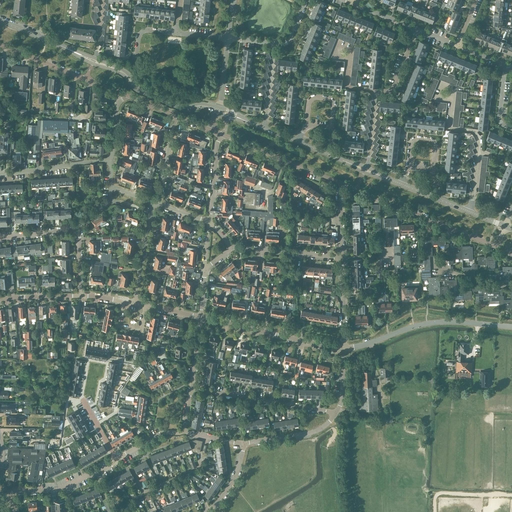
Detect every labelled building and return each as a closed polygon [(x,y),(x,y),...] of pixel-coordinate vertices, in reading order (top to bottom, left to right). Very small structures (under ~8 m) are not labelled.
[(14,0),(13,15),(23,16),(25,0),(14,0)] [(72,0),(71,16),(82,18),(83,0),(72,0)] [(318,0),(315,6),(323,10),(326,4),(318,0)] [(460,4),(452,1),(450,0),(449,0),(448,5),(450,6),(449,7),(457,10),(460,4)] [(397,9),(403,12),(406,3),(400,1),(397,9)] [(409,14),(412,6),(413,3),(408,1),(406,3),(403,12),(409,14)] [(315,6),(313,12),(321,15),(323,10),(315,6)] [(409,14),(415,16),(418,8),(412,6),(409,14)] [(415,16),(421,19),(424,11),(418,8),(415,16)] [(336,18),(342,20),(345,12),(339,9),(336,18)] [(421,19),(427,21),(430,13),(424,11),(421,19)] [(118,20),(128,21),(128,16),(126,16),(126,13),(117,12),(117,15),(119,15),(118,20)] [(321,15),(313,12),(310,18),(318,21),(321,15)] [(342,20),(348,23),(351,14),(345,12),(342,20)] [(453,12),(451,18),(459,21),(461,15),(453,12)] [(430,13),(427,21),(433,24),(436,15),(430,13)] [(348,23),(353,25),(357,17),(351,14),(348,23)] [(208,18),(198,16),(198,20),(197,20),(196,25),(205,26),(206,22),(208,23),(208,18)] [(358,30),(359,27),(363,19),(357,17),(353,25),(352,27),(358,30)] [(451,18),(448,24),(456,27),(459,21),(451,18)] [(359,27),(365,30),(369,21),(363,19),(359,27)] [(369,21),(365,30),(371,32),(375,24),(369,21)] [(314,23),(312,29),(320,32),(323,26),(314,23)] [(456,27),(448,24),(446,30),(454,33),(456,27)] [(96,30),(81,29),(70,27),(69,38),(94,41),(96,30)] [(374,35),(380,37),(384,29),(377,27),(374,35)] [(312,29),(309,35),(318,38),(320,32),(312,29)] [(380,37),(386,39),(389,31),(384,29),(380,37)] [(389,31),(386,39),(392,42),(395,34),(389,31)] [(337,38),(347,42),(350,33),(347,32),(346,35),(339,32),(337,38)] [(475,41),(480,43),(483,34),(479,32),(475,41)] [(350,33),(347,42),(354,45),(356,39),(352,38),(353,34),(350,33)] [(484,44),(489,46),(492,38),(494,35),(489,33),(488,36),(484,44)] [(479,43),(484,45),(484,44),(488,36),(483,34),(480,43),(479,43)] [(309,35),(307,41),(315,44),(318,38),(309,35)] [(493,48),(498,50),(501,41),(503,38),(498,36),(497,39),(493,48)] [(324,45),(323,48),(332,51),(336,39),(331,37),(327,46),(324,45)] [(489,46),(493,48),(497,39),(492,38),(489,46)] [(498,50),(502,52),(506,43),(507,40),(505,39),(503,38),(501,41),(498,50)] [(307,41),(305,47),(313,50),(315,44),(307,41)] [(420,42),(418,48),(426,51),(428,45),(420,42)] [(502,52),(507,54),(510,45),(506,43),(502,52)] [(305,47),(302,53),(311,56),(313,50),(305,47)] [(355,47),(353,66),(362,67),(362,64),(359,64),(361,48),(355,47)] [(332,51),(323,48),(322,50),(325,52),(323,56),(329,58),(332,51)] [(418,48),(415,54),(423,57),(426,51),(418,48)] [(438,59),(444,62),(447,53),(441,51),(438,59)] [(311,56),(302,53),(300,59),(308,62),(311,56)] [(444,62),(450,64),(453,56),(447,53),(444,62)] [(423,57),(415,54),(413,60),(421,63),(423,57)] [(450,64),(456,66),(459,58),(453,56),(450,64)] [(456,66),(462,69),(465,61),(459,58),(456,66)] [(462,69),(467,71),(471,63),(465,61),(462,69)] [(471,63),(467,71),(474,74),(477,66),(471,63)] [(417,65),(414,71),(422,74),(425,68),(417,65)] [(19,89),(26,90),(28,69),(23,68),(23,67),(13,66),(12,77),(20,78),(19,89)] [(362,67),(353,66),(350,86),(356,86),(358,70),(361,70),(362,67)] [(35,71),(34,82),(38,82),(38,87),(42,88),(43,71),(35,71)] [(414,71),(412,77),(420,80),(422,74),(414,71)] [(440,80),(449,83),(451,78),(448,77),(442,74),(440,80)] [(412,77),(409,82),(418,86),(420,80),(412,77)] [(429,90),(427,93),(426,98),(431,100),(439,80),(434,78),(430,87),(429,90)] [(451,78),(449,83),(456,86),(458,81),(454,79),(451,78)] [(53,94),(57,95),(58,80),(50,79),(49,91),(53,92),(53,94)] [(271,89),(274,91),(277,87),(281,81),(278,79),(274,84),(271,89)] [(409,82),(407,88),(415,92),(418,86),(409,82)] [(65,85),(64,97),(72,97),(73,86),(65,85)] [(270,95),(273,97),(275,94),(279,88),(277,87),(274,91),(270,95)] [(98,100),(98,104),(106,105),(107,98),(101,98),(101,89),(94,88),(94,100),(98,100)] [(407,88),(405,94),(413,98),(415,92),(407,88)] [(263,93),(263,94),(264,98),(267,97),(265,92),(264,89),(261,89),(259,89),(258,93),(263,93)] [(78,103),(86,103),(87,92),(80,91),(78,103)] [(15,92),(14,100),(26,101),(27,92),(15,92)] [(413,98),(405,94),(402,100),(410,104),(413,98)] [(461,108),(455,107),(453,127),(459,127),(460,111),(461,108)] [(126,114),(125,116),(129,118),(128,121),(130,122),(131,119),(135,110),(129,108),(128,110),(127,113),(126,114)] [(103,114),(103,111),(95,110),(94,120),(100,120),(100,121),(102,121),(105,121),(106,114),(103,114)] [(135,110),(131,119),(134,120),(142,123),(144,120),(145,118),(139,115),(141,113),(137,111),(135,110)] [(152,125),(155,126),(156,123),(157,119),(151,117),(149,124),(144,121),(142,127),(147,129),(148,125),(151,126),(152,125)] [(155,129),(159,131),(160,129),(160,128),(163,122),(157,119),(156,123),(155,126),(154,129),(155,129)] [(374,124),(377,126),(379,128),(383,122),(379,119),(377,120),(374,124)] [(28,125),(27,138),(34,138),(33,150),(33,154),(28,154),(28,158),(28,160),(28,162),(36,162),(36,161),(36,160),(36,158),(38,158),(39,158),(39,139),(40,139),(42,139),(42,132),(43,120),(38,120),(37,125),(28,125)] [(43,120),(42,132),(45,132),(55,133),(57,133),(68,133),(68,121),(43,120)] [(95,131),(94,136),(104,137),(105,129),(98,129),(99,126),(92,125),(92,131),(95,131)] [(365,135),(365,136),(367,140),(370,139),(368,133),(366,130),(363,131),(361,131),(361,134),(365,135)] [(186,142),(191,143),(192,142),(195,135),(189,132),(189,134),(182,133),(180,141),(186,142)] [(487,140),(493,142),(496,134),(490,132),(487,140)] [(77,152),(76,139),(75,133),(67,134),(67,137),(71,139),(72,148),(68,149),(70,161),(76,160),(75,155),(75,152),(77,152)] [(493,142),(499,145),(502,137),(496,134),(493,142)] [(195,145),(195,143),(198,144),(198,143),(200,139),(200,137),(195,135),(192,142),(191,143),(195,145)] [(372,143),(375,145),(377,142),(379,139),(380,138),(377,136),(375,139),(372,143)] [(499,145),(505,147),(508,139),(502,137),(499,145)] [(160,141),(152,140),(150,139),(149,145),(148,145),(147,148),(148,148),(152,149),(152,146),(158,147),(160,141)] [(50,157),(49,150),(48,144),(48,142),(44,143),(45,147),(46,150),(43,151),(43,153),(42,153),(42,158),(44,158),(50,157)] [(180,143),(178,149),(186,151),(187,147),(188,147),(189,146),(194,147),(194,145),(192,144),(187,143),(186,143),(182,143),(180,143)] [(94,144),(91,144),(91,148),(90,148),(90,155),(100,156),(100,154),(103,155),(104,147),(98,146),(98,149),(97,149),(96,149),(96,144),(94,144)] [(230,162),(232,158),(235,151),(229,149),(225,157),(229,159),(228,161),(230,162)] [(235,151),(232,158),(238,160),(237,161),(240,162),(243,158),(239,156),(241,153),(235,151)] [(246,156),(243,164),(244,165),(246,166),(247,164),(250,165),(252,158),(246,156)] [(486,174),(487,171),(488,157),(482,156),(478,192),(484,192),(486,177),(486,174)] [(258,161),(252,158),(250,165),(249,167),(255,169),(258,161)] [(128,168),(127,169),(130,170),(131,170),(131,169),(132,167),(134,161),(132,161),(128,160),(125,159),(124,160),(124,161),(123,164),(126,165),(125,167),(128,168)] [(190,170),(190,169),(191,167),(188,166),(183,165),(184,162),(177,160),(175,167),(187,169),(190,170)] [(261,170),(263,171),(267,172),(270,165),(264,163),(262,169),(261,170)] [(89,172),(89,177),(96,176),(96,180),(101,180),(100,176),(100,171),(96,171),(96,169),(97,169),(97,165),(95,165),(95,164),(90,165),(91,172),(89,172)] [(270,165),(267,172),(267,174),(273,176),(276,168),(270,165)] [(197,173),(197,175),(204,176),(204,169),(197,169),(198,166),(194,166),(192,166),(191,166),(191,167),(190,169),(194,169),(194,173),(197,173)] [(189,173),(190,170),(187,169),(184,168),(175,167),(174,173),(184,175),(185,173),(186,173),(189,173)] [(126,182),(128,179),(129,175),(131,170),(130,170),(127,169),(125,168),(123,173),(122,177),(120,180),(123,181),(123,182),(126,183),(126,182)] [(128,179),(126,182),(132,184),(134,181),(135,178),(134,177),(136,174),(133,174),(135,170),(134,170),(131,169),(131,170),(129,175),(128,179)] [(145,185),(144,188),(150,191),(151,188),(151,187),(152,185),(152,184),(149,183),(154,172),(148,170),(147,173),(149,174),(145,185)] [(463,176),(467,177),(469,181),(472,180),(470,175),(468,172),(466,173),(463,172),(463,176)] [(139,184),(138,186),(144,188),(145,185),(149,174),(147,173),(146,176),(145,177),(142,176),(141,180),(140,181),(139,183),(139,184)] [(253,187),(256,180),(256,179),(254,178),(252,177),(247,175),(246,175),(244,174),(242,181),(243,181),(242,183),(244,184),(253,187)] [(511,177),(505,174),(502,180),(510,183),(511,179),(511,177)] [(178,191),(178,193),(175,200),(181,202),(184,195),(182,195),(181,193),(183,190),(184,190),(186,191),(188,186),(188,184),(189,181),(188,181),(186,180),(183,179),(181,183),(180,185),(179,188),(178,191)] [(236,189),(239,190),(242,190),(242,183),(243,181),(242,181),(240,181),(239,180),(237,180),(237,186),(234,186),(234,189),(236,189)] [(502,180),(500,186),(508,189),(510,183),(502,180)] [(295,187),(300,190),(304,184),(299,181),(295,187)] [(278,186),(275,193),(278,195),(277,197),(284,200),(287,193),(283,192),(285,185),(283,185),(282,184),(282,183),(281,183),(280,182),(279,182),(278,186)] [(175,200),(178,193),(178,191),(179,188),(180,185),(177,184),(176,189),(174,188),(173,191),(172,191),(169,198),(175,200)] [(300,190),(305,194),(309,187),(304,184),(300,190)] [(500,186),(498,192),(506,195),(508,189),(500,186)] [(305,194),(310,197),(314,191),(309,187),(305,194)] [(310,197),(316,200),(319,194),(314,191),(310,197)] [(506,195),(498,192),(495,198),(503,201),(506,195)] [(187,204),(193,206),(198,194),(195,193),(193,198),(191,197),(190,198),(187,204)] [(198,194),(193,206),(199,209),(201,202),(200,202),(202,196),(198,194)] [(319,194),(316,200),(321,203),(323,200),(324,197),(325,197),(319,194)] [(353,202),(353,211),(360,211),(368,211),(369,211),(368,208),(360,208),(360,202),(353,202)] [(65,207),(65,210),(65,218),(71,218),(71,216),(74,216),(74,213),(71,213),(71,207),(68,207),(65,207)] [(6,211),(7,216),(1,216),(1,218),(1,226),(7,226),(7,224),(10,224),(10,208),(6,208),(7,211),(6,211)] [(21,223),(21,215),(20,211),(13,212),(11,212),(12,221),(15,221),(15,223),(21,223)] [(125,221),(131,223),(134,214),(128,212),(125,221)] [(134,214),(131,223),(137,226),(138,223),(140,216),(134,214)] [(97,218),(100,224),(101,227),(106,224),(106,223),(106,221),(102,215),(97,218)] [(269,218),(262,217),(262,220),(261,220),(260,229),(263,229),(264,221),(266,221),(266,220),(269,220),(269,218)] [(100,224),(97,218),(91,221),(95,227),(100,224)] [(163,218),(162,224),(169,226),(169,225),(171,226),(172,226),(175,227),(176,221),(174,220),(170,219),(163,218)] [(224,223),(228,227),(236,221),(233,218),(231,218),(230,219),(227,221),(224,223)] [(228,227),(231,231),(237,226),(239,224),(236,221),(228,227)] [(183,234),(184,232),(186,225),(180,223),(178,230),(178,231),(178,232),(179,233),(183,234)] [(231,231),(234,235),(242,228),(241,227),(242,226),(242,225),(241,223),(239,224),(237,226),(231,231)] [(163,234),(168,235),(173,236),(174,233),(170,232),(171,226),(169,225),(169,226),(162,224),(160,230),(163,231),(163,234)] [(192,227),(186,225),(184,232),(183,234),(182,238),(184,239),(185,236),(191,238),(194,231),(191,230),(192,227)] [(414,225),(408,225),(408,233),(408,239),(411,238),(411,235),(413,235),(414,235),(414,233),(417,233),(417,229),(414,229),(414,225)] [(332,232),(332,233),(332,237),(332,238),(328,237),(327,245),(334,245),(334,238),(335,238),(335,240),(337,240),(337,237),(337,233),(332,232)] [(159,237),(158,243),(168,245),(170,236),(165,236),(164,238),(159,237)] [(427,240),(427,250),(424,251),(424,259),(430,259),(430,256),(432,256),(432,246),(432,245),(438,245),(437,237),(429,237),(429,240),(427,240)] [(445,237),(437,237),(438,245),(440,245),(440,246),(444,246),(444,251),(449,251),(449,250),(448,244),(445,244),(445,239),(446,239),(445,237)] [(43,243),(34,244),(35,252),(36,252),(36,254),(42,253),(45,253),(43,243)] [(168,245),(158,243),(157,250),(164,251),(166,251),(166,252),(167,252),(167,255),(174,257),(175,254),(175,253),(170,252),(170,249),(167,249),(168,245)] [(22,246),(13,247),(15,258),(15,257),(18,256),(24,256),(23,254),(22,246)] [(470,246),(462,247),(462,255),(462,259),(469,259),(469,261),(473,261),(472,246),(470,247),(470,246)] [(13,247),(4,248),(5,256),(6,256),(6,258),(12,257),(12,259),(15,258),(13,247)] [(454,247),(454,250),(454,255),(453,255),(453,259),(462,259),(462,255),(462,247),(454,247)] [(409,250),(410,257),(410,259),(420,259),(420,250),(409,250)] [(102,254),(100,262),(106,263),(109,263),(110,263),(111,260),(112,254),(110,254),(102,253),(102,254)] [(182,271),(185,272),(190,272),(191,268),(195,269),(195,263),(196,261),(197,261),(197,258),(189,257),(188,263),(177,262),(176,270),(182,271)] [(479,265),(487,265),(487,257),(478,257),(479,265)] [(487,257),(487,265),(489,265),(489,268),(495,268),(495,257),(487,257)] [(354,260),(355,269),(362,268),(367,268),(367,266),(362,266),(361,260),(354,260)] [(106,263),(100,262),(94,261),(93,265),(91,283),(103,285),(104,277),(102,277),(104,267),(105,267),(104,274),(108,274),(109,265),(109,263),(106,263)] [(232,262),(228,265),(233,271),(234,273),(238,269),(237,268),(232,262)] [(228,265),(224,268),(231,277),(235,274),(233,271),(228,265)] [(499,275),(499,281),(504,281),(504,275),(511,275),(511,267),(503,267),(503,271),(500,271),(500,275),(499,275)] [(223,275),(225,278),(227,280),(226,284),(235,285),(236,283),(234,281),(231,277),(224,268),(220,272),(221,273),(222,274),(223,275)] [(171,290),(170,297),(176,298),(178,291),(179,288),(177,287),(179,280),(178,280),(178,278),(182,279),(182,271),(176,270),(175,276),(174,279),(172,287),(171,290)] [(1,279),(0,279),(1,289),(9,288),(9,284),(9,281),(13,281),(12,272),(7,273),(8,278),(5,278),(1,279)] [(183,272),(182,279),(182,283),(181,287),(186,287),(186,288),(193,289),(194,282),(187,282),(187,279),(187,280),(188,272),(183,272)] [(121,277),(121,280),(128,282),(129,275),(119,273),(118,277),(121,277)] [(430,295),(440,295),(440,287),(438,287),(437,278),(431,278),(431,273),(422,273),(422,281),(429,280),(430,295)] [(31,286),(34,285),(34,278),(18,279),(19,286),(25,286),(31,286)] [(128,282),(121,280),(118,280),(117,286),(120,286),(119,286),(127,288),(128,282)] [(448,289),(451,289),(451,280),(448,280),(445,280),(445,281),(445,287),(440,287),(440,295),(448,294),(448,289)] [(451,280),(451,289),(452,289),(452,296),(456,296),(456,299),(464,299),(463,291),(457,291),(457,286),(454,286),(454,280),(451,280)] [(63,286),(62,286),(62,291),(72,290),(72,282),(65,283),(63,284),(63,286)] [(410,282),(400,282),(400,285),(400,294),(402,294),(402,300),(411,300),(410,285),(410,282)] [(419,285),(410,285),(411,300),(418,300),(418,294),(419,294),(419,285)] [(380,305),(377,305),(377,311),(378,312),(380,311),(380,312),(386,312),(386,303),(386,300),(386,296),(386,295),(386,293),(386,289),(383,290),(383,297),(382,297),(382,298),(382,299),(383,299),(383,300),(384,303),(380,303),(380,305)] [(472,291),(463,291),(464,299),(472,299),(472,291)] [(488,304),(487,295),(487,291),(482,291),(482,294),(475,294),(476,301),(480,301),(480,304),(488,304)] [(496,295),(487,295),(488,304),(496,303),(496,295)] [(220,297),(218,306),(225,307),(226,302),(227,302),(228,297),(225,297),(223,300),(220,299),(220,297)] [(511,308),(511,300),(503,300),(503,308),(511,308)] [(254,314),(257,314),(258,306),(259,306),(259,303),(253,302),(252,305),(251,312),(253,312),(253,313),(254,314)] [(258,306),(257,314),(261,315),(261,314),(262,314),(263,314),(265,307),(265,305),(264,305),(264,304),(259,303),(259,306),(258,306)] [(273,317),(277,318),(278,310),(279,305),(276,304),(276,305),(275,309),(272,308),(271,312),(270,315),(272,316),(273,317)] [(283,306),(279,305),(278,310),(277,318),(280,318),(281,317),(284,318),(284,317),(290,319),(292,311),(287,310),(287,311),(282,310),(283,306)] [(369,314),(365,314),(365,313),(364,305),(362,305),(362,307),(362,310),(362,319),(363,326),(365,326),(365,327),(371,327),(371,315),(369,315),(369,314)] [(71,319),(78,319),(79,306),(71,306),(71,319)] [(26,317),(25,307),(18,307),(19,318),(20,318),(20,321),(26,320),(26,317)] [(151,317),(150,323),(154,323),(157,324),(162,325),(163,324),(163,322),(160,322),(160,323),(158,322),(158,318),(151,317)] [(179,324),(174,323),(172,330),(170,335),(174,336),(175,333),(173,333),(174,330),(178,331),(179,324)] [(212,347),(216,348),(218,338),(210,337),(208,343),(213,344),(212,347)] [(225,340),(223,350),(226,350),(227,348),(231,349),(233,342),(225,340)] [(241,344),(239,350),(238,353),(240,354),(242,354),(246,355),(246,352),(247,352),(248,345),(241,344)] [(472,363),(468,363),(469,354),(469,344),(460,344),(459,353),(458,353),(457,362),(457,372),(472,373),(472,363)] [(255,354),(254,357),(257,358),(258,355),(262,356),(263,352),(264,349),(256,347),(255,351),(255,354)] [(20,349),(20,353),(17,353),(17,359),(27,359),(27,353),(27,349),(20,349)] [(51,349),(47,349),(47,352),(47,359),(52,359),(57,359),(57,352),(51,352),(51,349)] [(186,350),(179,349),(176,349),(175,357),(182,358),(183,353),(185,353),(186,350)] [(278,359),(279,352),(272,351),(269,360),(273,361),(273,358),(278,359)] [(76,360),(74,369),(81,370),(82,363),(83,361),(76,360)] [(205,361),(204,367),(214,368),(217,369),(218,363),(205,361)] [(139,366),(130,380),(134,383),(144,369),(139,366)] [(392,375),(389,375),(389,368),(380,368),(381,376),(386,376),(386,380),(392,380),(392,375)] [(74,369),(73,378),(79,379),(80,377),(81,370),(74,369)] [(162,377),(160,379),(161,382),(163,385),(168,382),(167,379),(165,376),(164,374),(162,370),(160,372),(161,373),(162,374),(161,375),(162,377)] [(480,387),(490,387),(490,372),(480,371),(480,387)] [(377,380),(371,381),(371,372),(362,372),(362,382),(358,382),(360,412),(373,411),(378,411),(377,394),(372,394),(372,387),(377,386),(377,380)] [(166,373),(164,374),(165,376),(167,379),(168,382),(174,379),(172,376),(170,373),(167,375),(166,373)] [(268,380),(266,390),(271,391),(273,381),(276,382),(278,374),(275,373),(274,378),(268,377),(268,379),(267,380),(268,380)] [(73,378),(71,387),(78,388),(79,381),(79,379),(73,378)] [(151,383),(149,384),(151,387),(152,390),(158,387),(154,381),(153,379),(151,381),(150,381),(151,383)] [(160,379),(155,381),(154,381),(158,387),(163,385),(160,379)] [(71,387),(69,396),(76,397),(76,395),(78,388),(71,387)] [(121,394),(126,397),(127,396),(130,391),(125,387),(121,394)] [(287,396),(281,395),(281,396),(290,398),(290,397),(293,397),(294,390),(288,389),(287,396)] [(0,397),(8,398),(8,391),(0,390),(0,397)] [(196,400),(195,407),(203,408),(204,401),(196,400)] [(1,407),(1,411),(4,411),(4,413),(12,413),(12,411),(16,411),(16,408),(16,404),(14,404),(1,403),(1,407)] [(195,407),(194,413),(202,415),(203,408),(195,407)] [(252,420),(252,419),(252,416),(252,415),(255,415),(253,408),(248,409),(250,421),(251,429),(257,428),(257,424),(256,420),(252,420)] [(76,411),(65,417),(70,425),(78,439),(89,432),(80,417),(76,411)] [(194,413),(193,420),(200,422),(202,422),(203,420),(201,419),(202,415),(194,413)] [(131,414),(131,416),(135,417),(137,418),(137,421),(140,421),(143,422),(144,416),(141,415),(138,415),(131,414)] [(263,423),(263,427),(269,426),(269,422),(268,418),(264,419),(264,418),(263,414),(261,414),(262,419),(263,423)] [(7,417),(7,425),(19,425),(19,420),(23,420),(23,417),(7,417)] [(192,427),(199,429),(201,429),(202,426),(200,426),(200,422),(193,420),(192,427)] [(131,430),(128,432),(127,430),(125,427),(123,428),(126,433),(129,439),(135,436),(131,430)] [(129,439),(126,433),(123,428),(121,429),(123,433),(120,434),(121,436),(124,442),(129,439)] [(68,438),(64,440),(67,445),(75,440),(72,436),(68,438)] [(117,438),(115,439),(117,442),(119,445),(124,442),(121,436),(117,438)] [(115,439),(110,442),(112,445),(113,448),(119,445),(117,442),(115,439)] [(193,441),(189,443),(192,449),(193,452),(199,453),(202,442),(196,440),(196,442),(193,441)] [(189,442),(182,444),(185,452),(192,449),(189,443),(189,442)] [(182,444),(176,447),(179,454),(179,456),(182,455),(182,453),(185,452),(182,444)] [(103,445),(97,449),(101,455),(106,453),(107,452),(105,449),(103,445)] [(216,453),(224,452),(223,445),(215,446),(216,451),(214,451),(214,454),(216,454),(216,453)] [(95,450),(91,452),(95,459),(99,457),(100,456),(101,456),(101,455),(97,449),(96,447),(94,448),(95,450)] [(176,447),(169,449),(172,457),(173,458),(176,457),(175,455),(179,454),(176,447)] [(8,456),(8,464),(9,464),(16,464),(23,464),(27,464),(27,462),(30,462),(36,462),(36,463),(40,463),(44,464),(45,457),(46,450),(46,449),(34,448),(10,448),(9,454),(8,454),(8,456)] [(169,449),(163,452),(166,459),(172,457),(169,449)] [(89,453),(85,456),(89,462),(93,460),(94,459),(94,460),(95,459),(91,452),(90,451),(88,452),(89,453)] [(163,452),(156,454),(159,462),(166,459),(163,452)] [(217,460),(225,459),(224,452),(216,453),(216,454),(217,458),(215,458),(216,461),(217,460)] [(83,457),(79,459),(81,463),(83,466),(87,463),(88,463),(89,463),(89,462),(85,456),(84,454),(82,455),(83,457)] [(150,456),(153,464),(154,465),(157,464),(156,463),(159,462),(156,454),(150,456)] [(66,461),(65,461),(68,468),(69,468),(73,466),(74,466),(75,466),(75,465),(74,465),(73,462),(72,458),(71,457),(68,458),(69,459),(66,461)] [(189,462),(192,469),(194,468),(197,467),(195,463),(194,461),(194,460),(191,461),(189,457),(187,457),(189,462)] [(63,462),(59,464),(62,471),(66,469),(67,469),(68,469),(68,468),(65,461),(64,459),(62,460),(63,462)] [(217,460),(218,464),(216,465),(216,467),(218,467),(226,466),(225,459),(217,460)] [(146,461),(140,464),(144,471),(147,469),(148,470),(151,469),(150,468),(146,461)] [(28,476),(28,481),(33,481),(36,482),(37,479),(38,479),(38,478),(40,470),(43,471),(44,464),(40,463),(36,463),(32,462),(31,472),(31,476),(28,476)] [(56,465),(52,467),(56,474),(60,472),(61,472),(62,471),(59,464),(58,463),(56,464),(56,465)] [(8,471),(8,478),(10,478),(11,478),(11,479),(11,480),(16,481),(16,480),(20,480),(21,471),(20,470),(20,472),(18,472),(18,470),(16,470),(16,464),(9,464),(8,471)] [(144,471),(140,464),(134,468),(138,475),(141,473),(142,474),(145,472),(144,471)] [(48,469),(46,470),(49,477),(54,475),(55,475),(56,474),(52,467),(52,465),(49,467),(50,468),(48,469)] [(218,467),(219,471),(217,471),(217,474),(219,474),(227,473),(226,466),(218,467)] [(126,472),(123,474),(127,480),(131,478),(134,477),(131,473),(130,470),(129,470),(128,470),(129,471),(126,472)] [(120,475),(117,477),(121,483),(125,481),(125,482),(127,481),(127,480),(123,474),(123,473),(122,474),(120,475)] [(216,479),(215,481),(218,483),(221,485),(225,480),(222,478),(218,476),(216,479)] [(111,481),(115,487),(119,485),(119,486),(119,485),(120,487),(122,485),(121,484),(121,483),(117,477),(116,477),(116,478),(114,479),(111,481)] [(211,478),(209,479),(212,482),(212,481),(214,482),(211,486),(215,488),(218,490),(221,485),(218,483),(215,481),(211,478)] [(108,482),(105,484),(105,485),(107,487),(107,488),(109,490),(110,493),(114,491),(116,494),(118,493),(115,487),(111,481),(111,480),(110,481),(108,482)] [(204,487),(207,489),(208,490),(211,493),(214,495),(218,490),(215,488),(211,486),(209,489),(205,486),(204,487)] [(98,488),(92,491),(95,498),(98,496),(99,497),(101,496),(101,495),(98,488)] [(183,499),(180,500),(183,508),(189,505),(182,489),(180,490),(181,495),(182,495),(183,497),(182,498),(183,499)] [(182,489),(189,505),(194,503),(191,496),(188,497),(187,496),(186,492),(184,493),(182,489)] [(207,492),(204,496),(211,500),(214,495),(211,493),(208,490),(207,492)] [(91,491),(84,494),(87,501),(88,500),(92,499),(95,498),(94,498),(91,491)] [(191,496),(194,503),(200,500),(197,493),(191,496)] [(84,494),(77,497),(80,503),(81,503),(85,501),(86,502),(88,501),(88,500),(87,501),(84,494)] [(80,503),(77,497),(72,499),(75,506),(79,504),(79,505),(82,504),(81,503),(80,503)] [(172,511),(178,510),(174,503),(175,503),(174,501),(173,498),(171,499),(172,502),(168,504),(169,505),(171,511),(172,511)] [(180,500),(175,503),(174,503),(178,510),(183,508),(180,500)] [(64,511),(63,502),(62,502),(62,501),(55,502),(55,505),(51,505),(51,511),(64,511)] [(29,510),(30,510),(30,511),(36,511),(36,510),(40,510),(39,507),(37,507),(37,503),(28,503),(29,510)]
